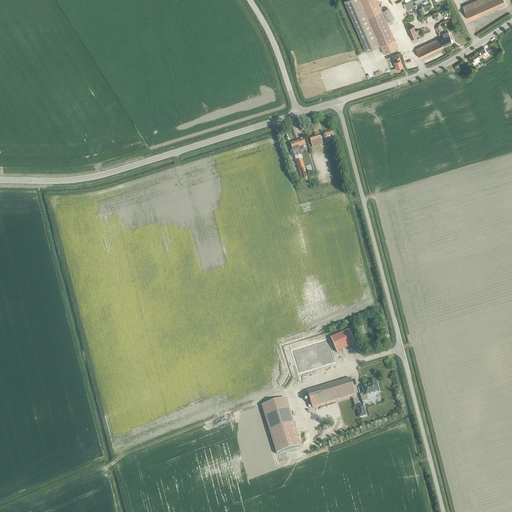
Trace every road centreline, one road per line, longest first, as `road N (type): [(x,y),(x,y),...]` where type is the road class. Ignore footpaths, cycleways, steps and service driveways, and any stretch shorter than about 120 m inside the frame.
road 1 (unclassified): [(443,511),(337,101)]
road 2 (tertiary): [(0,180),(104,174),(297,113)]
road 3 (tertiary): [(337,101),(447,63),(511,22)]
road 4 (unclassified): [(297,113),(249,0)]
